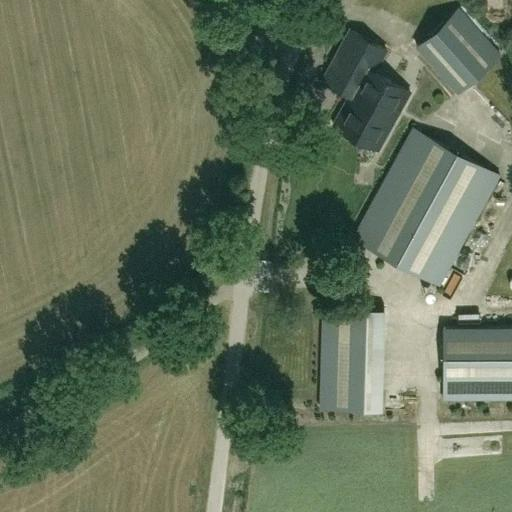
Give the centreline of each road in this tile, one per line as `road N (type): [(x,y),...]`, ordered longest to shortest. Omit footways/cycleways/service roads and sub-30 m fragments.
road 1 (unclassified): [(329,0),(296,42),(277,97),(243,276)]
road 2 (unclassified): [(0,434),(144,349),(243,276)]
road 3 (unclassified): [(214,511),(243,276)]
